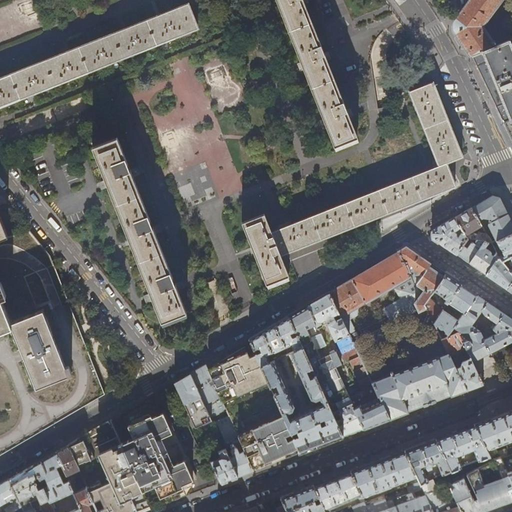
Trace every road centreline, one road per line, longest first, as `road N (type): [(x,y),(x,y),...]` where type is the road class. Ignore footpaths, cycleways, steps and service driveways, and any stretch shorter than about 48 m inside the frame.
road 1 (residential): [(193,511),(489,398)]
road 2 (residential): [(406,230),(164,373)]
road 3 (residential): [(0,170),(164,373)]
road 4 (residential): [(506,175),(415,0)]
road 5 (residential): [(164,373),(0,469)]
road 6 (residential): [(406,230),(511,305)]
